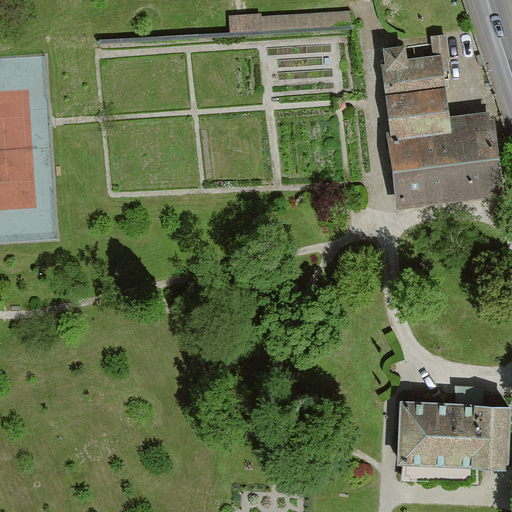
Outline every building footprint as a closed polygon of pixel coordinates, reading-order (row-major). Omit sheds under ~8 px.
[(352,11),(232,17),(232,31),(353,25),(352,11)] [(433,36),(435,55),(442,54),(444,70),(452,69),(447,34),(433,36)] [(383,45),(386,63),(387,70),(409,66),(408,59),(405,42),(383,45)] [(386,93),(446,84),(444,70),(442,54),(435,55),(408,59),(409,66),(387,70),(386,63),(382,63),(386,93)] [(392,134),(452,126),(446,84),(386,93),(392,134)] [(392,134),(389,134),(397,201),(431,197),(430,190),(471,185),(471,194),(503,190),(495,122),(452,126),(392,134)] [(455,402),(402,399),(399,463),(511,468),(511,437),(511,402),(484,402),(484,387),(456,386),(455,402)]
